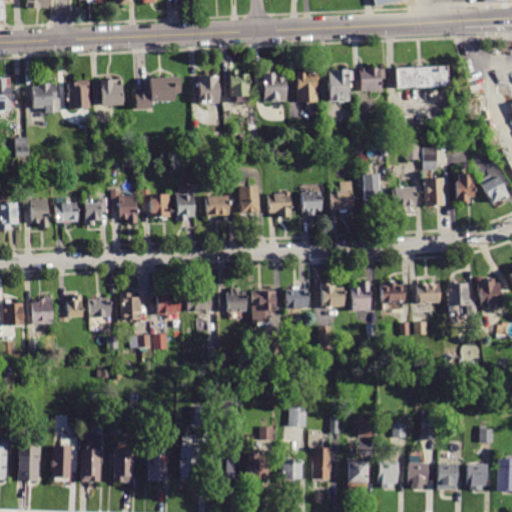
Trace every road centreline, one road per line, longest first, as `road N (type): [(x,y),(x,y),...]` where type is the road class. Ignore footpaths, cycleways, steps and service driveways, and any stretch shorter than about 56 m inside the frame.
road 1 (residential): [(0,263),(444,243),(511,227)]
road 2 (residential): [(464,21),(0,41)]
